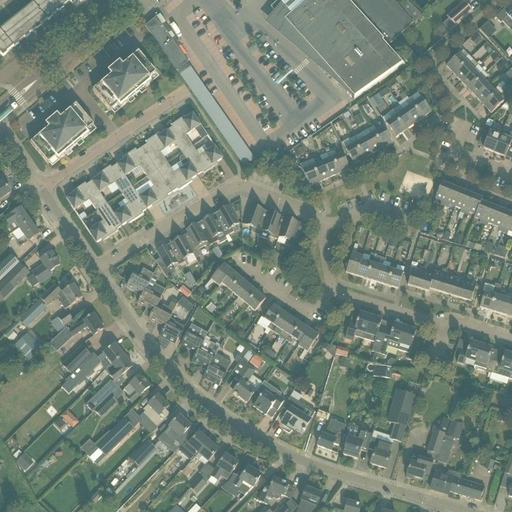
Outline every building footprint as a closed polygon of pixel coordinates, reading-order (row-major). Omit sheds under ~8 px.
[(0,55),(1,54),(2,56),(70,2),(71,4),(76,0),(43,0),(42,1),(40,0),(38,0),(34,3),(36,6),(31,10),(29,8),(23,12),(25,15),(19,19),(17,17),(12,21),(14,24),(8,28),(6,26),(0,30),(2,33),(0,34),(0,55)] [(276,14),(291,0),(277,0),(278,1),(270,8),(276,14)] [(291,0),(276,14),(354,100),(404,65),(388,47),(413,24),(391,0),(291,0)] [(400,8),(414,23),(423,14),(407,1),(400,8)] [(511,1),(495,18),(501,24),(502,22),(509,29),(511,32),(511,1)] [(455,27),(472,13),(464,4),(447,19),(455,27)] [(145,27),(175,71),(187,63),(155,17),(145,27)] [(487,24),(480,31),(488,40),(496,33),(487,24)] [(476,46),(481,40),(476,35),(470,40),(476,46)] [(459,55),(446,67),(454,75),(471,59),(468,56),(467,56),(463,51),(459,55)] [(143,90),(151,83),(148,80),(155,74),(137,53),(122,66),(124,69),(122,71),(118,66),(107,75),(111,79),(109,81),(107,79),(92,91),(109,112),(116,107),(119,110),(127,103),(124,100),(140,87),(143,90)] [(472,57),(471,59),(454,75),(461,82),(473,70),(469,66),(473,61),(474,59),(472,57)] [(503,62),(497,68),(502,73),(508,67),(503,62)] [(191,69),(187,63),(175,71),(179,76),(191,69)] [(461,82),(468,90),(485,74),(483,71),(479,66),(474,70),(473,70),(461,82)] [(195,74),(191,69),(179,76),(183,82),(195,74)] [(198,79),(195,74),(183,82),(186,87),(198,79)] [(468,90),(476,98),(488,86),(483,81),(488,77),(485,74),(468,90)] [(202,84),(198,79),(186,87),(190,92),(202,84)] [(397,84),(395,81),(394,79),(389,82),(393,87),(397,84)] [(206,90),(202,84),(190,92),(194,97),(206,90)] [(498,87),(493,91),(488,86),(476,98),(483,106),(500,90),(498,87)] [(491,114),(498,107),(503,102),(498,97),(506,89),(504,86),(500,90),(483,106),(491,114)] [(209,95),(206,90),(194,97),(197,103),(209,95)] [(408,100),(422,119),(431,112),(425,104),(417,94),(408,100)] [(213,100),(209,95),(197,103),(201,108),(213,100)] [(375,97),(370,100),(375,109),(381,105),(375,97)] [(217,106),(213,100),(201,108),(205,113),(217,106)] [(409,107),(403,111),(413,125),(422,119),(408,100),(405,102),(409,107)] [(368,116),(373,112),(370,108),(369,109),(366,105),(362,108),(368,116)] [(81,143),(89,136),(86,133),(93,127),(75,106),(60,119),(62,122),(60,124),(56,119),(46,128),(49,133),(47,135),(45,132),(30,145),(47,166),(55,160),(57,163),(65,156),(62,153),(78,140),(81,143)] [(221,111),(217,106),(205,113),(209,119),(221,111)] [(393,110),(391,112),(404,131),(413,125),(403,111),(397,115),(393,110)] [(224,116),(221,111),(209,119),(212,124),(224,116)] [(391,120),(385,124),(389,129),(395,138),(404,131),(391,112),(387,115),(391,120)] [(186,136),(200,126),(192,114),(187,118),(186,116),(171,126),(173,127),(167,131),(175,143),(182,153),(193,146),(186,136)] [(228,121),(224,116),(212,124),(216,129),(228,121)] [(357,127),(364,123),(359,116),(353,119),(357,127)] [(232,127),(228,121),(216,129),(220,135),(232,127)] [(483,148),(494,153),(502,132),(491,127),(491,128),(485,126),(480,137),(486,139),(483,148)] [(235,132),(232,127),(220,135),(223,140),(235,132)] [(382,149),(391,143),(383,128),(377,132),(373,127),(370,128),(382,149)] [(372,154),(382,149),(370,128),(361,134),(372,154)] [(160,153),(175,143),(167,131),(161,135),(160,133),(146,143),(147,144),(142,148),(157,170),(167,163),(160,153)] [(509,148),(511,149),(511,134),(502,131),(502,132),(494,153),(505,158),(509,148)] [(239,137),(235,132),(223,140),(227,145),(239,137)] [(363,159),(372,154),(361,134),(352,139),(363,159)] [(243,143),(239,137),(227,145),(231,150),(243,143)] [(363,159),(352,139),(349,140),(352,146),(345,150),(353,164),(363,159)] [(246,148),(243,143),(231,150),(234,156),(246,148)] [(296,158),(306,154),(301,144),(292,150),(296,158)] [(214,147),(200,157),(193,146),(182,153),(183,155),(197,176),(203,172),(204,174),(218,164),(217,162),(222,159),(214,147)] [(117,165),(125,177),(140,167),(147,177),(157,170),(142,148),(137,151),(135,150),(121,159),(122,161),(117,165)] [(250,153),(246,148),(234,156),(238,161),(250,153)] [(332,158),(339,174),(349,170),(342,154),(336,157),(334,151),(330,153),(332,158)] [(255,160),(250,153),(238,161),(243,168),(255,160)] [(322,162),(329,178),(339,174),(332,158),(330,153),(329,153),(320,157),(322,162)] [(167,163),(157,170),(172,193),(177,189),(178,191),(193,181),(192,179),(197,176),(183,155),(180,158),(179,160),(181,162),(184,167),(174,174),(167,163)] [(313,159),(310,161),(319,182),(329,178),(322,162),(316,165),(313,159)] [(319,182),(310,161),(307,162),(309,168),(302,171),(309,187),(319,182)] [(131,187),(125,177),(117,165),(111,168),(110,167),(96,176),(97,178),(91,182),(99,194),(114,184),(121,194),(131,187)] [(154,188),(138,198),(146,210),(152,206),(153,207),(168,198),(167,196),(172,193),(157,170),(147,177),(154,188)] [(0,214),(2,212),(0,209),(0,201),(4,199),(3,198),(11,193),(3,182),(0,184),(0,214)] [(74,211),(89,201),(96,211),(106,204),(99,194),(91,182),(86,186),(85,184),(70,194),(71,195),(66,199),(74,211)] [(441,183),(435,199),(441,202),(440,205),(444,207),(452,187),(441,183)] [(146,210),(138,198),(131,187),(121,194),(128,205),(113,215),(121,227),(127,223),(128,224),(142,215),(141,213),(146,210)] [(452,187),(444,207),(448,208),(449,205),(455,208),(462,191),(452,187)] [(462,191),(455,208),(461,210),(460,213),(464,215),(472,195),(462,191)] [(469,213),(475,216),(481,202),(482,199),(472,195),(464,215),(463,218),(467,219),(469,213)] [(491,206),(481,202),(475,216),(473,218),(480,221),(479,224),(483,225),(491,206)] [(121,227),(113,215),(106,204),(96,211),(103,222),(88,232),(96,244),(101,240),(103,242),(117,232),(116,230),(121,227)] [(260,236),(262,232),(266,220),(260,218),(263,211),(251,206),(244,225),(252,228),(250,233),(260,236)] [(488,224),(494,226),(501,210),(491,206),(483,225),(487,227),(488,224)] [(221,220),(216,223),(222,233),(225,238),(234,233),(231,228),(238,224),(228,207),(217,213),(221,220)] [(12,234),(19,229),(30,222),(21,209),(12,214),(9,209),(0,218),(6,226),(7,225),(12,234)] [(499,232),(503,233),(511,214),(501,210),(494,226),(500,229),(499,232)] [(278,241),(279,238),(283,226),(277,224),(280,217),(268,213),(266,220),(262,232),(269,234),(268,237),(278,241)] [(511,214),(503,233),(507,235),(508,232),(511,233),(511,214)] [(215,237),(222,233),(216,223),(212,216),(201,222),(205,229),(201,232),(208,245),(209,247),(218,242),(215,237)] [(284,245),(294,249),(300,233),(294,231),(297,223),(285,219),(283,226),(279,238),(286,241),(284,245)] [(17,242),(20,247),(39,235),(30,222),(19,229),(24,237),(17,242)] [(208,245),(201,232),(197,225),(186,231),(190,238),(185,241),(192,254),(193,255),(195,259),(201,256),(198,251),(201,249),(208,245)] [(193,255),(192,254),(185,241),(183,237),(172,243),(176,250),(171,253),(177,264),(178,266),(187,261),(186,259),(193,255)] [(391,239),(388,247),(394,249),(397,241),(391,239)] [(473,250),(475,245),(464,241),(462,246),(473,250)] [(487,243),(485,249),(483,253),(490,255),(493,245),(487,243)] [(362,258),(355,255),(358,246),(354,245),(350,260),(347,259),(346,265),(348,266),(345,273),(356,276),(361,261),(362,258)] [(485,249),(475,245),(473,250),(483,254),(483,253),(485,249)] [(177,264),(171,253),(167,246),(156,252),(160,259),(155,262),(166,279),(175,274),(171,267),(177,264)] [(498,247),(494,256),(504,259),(506,253),(504,252),(503,249),(498,247)] [(32,274),(39,285),(51,276),(49,273),(60,265),(51,253),(40,260),(44,266),(32,274)] [(286,253),(279,257),(283,263),(289,259),(286,253)] [(433,254),(429,253),(426,263),(424,270),(418,289),(428,292),(433,276),(427,274),(428,271),(427,271),(429,264),(430,264),(433,254)] [(0,281),(19,264),(11,256),(0,266),(0,281)] [(373,259),(367,279),(377,283),(381,268),(375,266),(378,258),(374,256),(373,258),(373,259)] [(361,261),(356,276),(367,279),(373,259),(370,258),(368,263),(367,263),(361,261)] [(377,283),(387,286),(393,265),(390,265),(383,263),(381,268),(377,283)] [(222,285),(232,272),(224,264),(214,275),(204,288),(207,290),(213,283),(219,287),(222,285)] [(0,284),(0,302),(29,273),(20,265),(0,284)] [(393,265),(387,286),(397,289),(402,274),(395,272),(397,266),(395,266),(393,265)] [(412,269),(407,285),(418,289),(424,270),(420,268),(419,268),(419,271),(412,269)] [(144,290),(145,290),(154,275),(143,269),(139,276),(133,273),(126,286),(142,295),(144,290)] [(226,296),(240,279),(232,272),(222,285),(227,289),(223,294),(226,296)] [(433,276),(428,292),(429,289),(439,292),(445,273),(441,272),(440,275),(434,273),(433,276)] [(466,279),(460,299),(470,302),(476,286),(469,284),(473,273),(468,272),(466,279)] [(449,296),(455,279),(449,277),(449,274),(445,273),(439,292),(449,296)] [(191,287),(196,284),(190,274),(185,276),(191,287)] [(449,296),(460,299),(466,279),(462,278),(461,281),(455,279),(449,296)] [(238,298),(249,286),(240,279),(226,296),(229,298),(232,293),(238,298)] [(142,295),(137,303),(153,311),(155,306),(156,306),(165,290),(162,289),(155,285),(150,282),(145,290),(144,290),(142,295)] [(479,308),(489,311),(497,285),(495,284),(494,288),(491,295),(484,293),(479,308)] [(43,310),(42,308),(43,306),(40,302),(42,300),(47,306),(56,297),(57,296),(61,302),(60,302),(65,310),(74,304),(82,298),(73,285),(62,293),(54,285),(47,292),(18,320),(21,324),(25,329),(33,322),(34,323),(44,313),(45,311),(43,310)] [(491,295),(494,288),(485,285),(483,292),(484,293),(491,295)] [(497,285),(489,311),(500,314),(505,299),(498,297),(501,286),(497,285)] [(182,286),(179,291),(187,298),(191,293),(182,286)] [(257,292),(249,286),(238,298),(244,303),(240,307),(242,310),(257,292)] [(202,287),(197,292),(202,296),(206,291),(202,287)] [(265,300),(257,292),(242,310),(245,312),(247,309),(249,307),(255,312),(265,300)] [(179,302),(177,304),(183,308),(185,306),(188,302),(183,297),(179,302)] [(500,314),(506,316),(510,317),(511,310),(511,301),(505,299),(500,314)] [(155,306),(153,311),(148,319),(164,327),(164,328),(169,319),(176,306),(175,306),(171,304),(168,308),(163,306),(161,309),(156,306),(155,306)] [(212,305),(207,311),(211,314),(216,308),(212,305)] [(270,331),(282,312),(273,306),(264,320),(270,324),(267,329),(270,331)] [(58,318),(51,323),(59,335),(73,321),(67,312),(58,318)] [(270,331),(276,335),(279,337),(282,332),(291,318),(282,312),(270,331)] [(365,333),(370,317),(359,313),(355,324),(349,322),(344,338),(353,341),(355,336),(359,337),(360,332),(365,333)] [(93,314),(85,320),(69,331),(72,337),(87,328),(93,337),(96,335),(104,330),(93,314)] [(371,317),(370,317),(365,333),(371,336),(370,340),(374,342),(371,352),(377,354),(384,333),(378,331),(381,320),(377,319),(378,317),(371,315),(371,317)] [(291,318),(282,332),(288,336),(285,341),(288,343),(300,324),(291,318)] [(164,328),(164,327),(159,336),(175,345),(184,327),(175,322),(169,319),(164,328)] [(300,344),(309,330),(300,324),(288,343),(291,344),(294,340),(300,344)] [(384,333),(377,354),(384,356),(387,347),(397,351),(404,328),(393,324),(390,335),(384,333)] [(191,325),(188,332),(187,332),(180,345),(196,353),(196,354),(203,340),(204,340),(207,334),(191,325)] [(407,360),(413,362),(418,344),(412,342),(416,331),(404,328),(397,351),(408,354),(407,360)] [(9,329),(3,335),(10,342),(17,336),(9,329)] [(309,330),(300,344),(298,347),(304,351),(299,359),(302,361),(311,348),(319,336),(309,330)] [(26,358),(28,361),(30,363),(43,350),(27,334),(14,346),(26,358)] [(191,362),(206,370),(207,370),(215,354),(216,355),(219,348),(204,340),(203,340),(196,354),(196,353),(191,362)] [(466,353),(460,351),(460,352),(456,363),(463,365),(464,360),(475,363),(481,345),(470,342),(466,353)] [(67,382),(61,388),(68,395),(73,390),(100,364),(100,365),(105,371),(124,356),(114,345),(107,351),(103,354),(98,359),(93,354),(92,355),(65,381),(67,382)] [(487,373),(490,374),(494,362),(488,360),(492,349),(481,345),(475,363),(474,369),(487,373)] [(89,355),(82,347),(62,366),(70,374),(89,355)] [(264,347),(260,352),(267,356),(270,351),(264,347)] [(239,364),(231,374),(241,381),(233,392),(247,402),(254,391),(256,392),(262,384),(251,376),(254,371),(246,365),(247,363),(248,363),(255,354),(249,350),(244,357),(239,364)] [(270,351),(267,356),(273,360),(276,355),(270,351)] [(298,360),(300,353),(294,351),(292,358),(298,360)] [(493,366),(490,374),(508,379),(510,373),(511,366),(511,355),(504,353),(503,357),(500,363),(494,362),(493,366)] [(218,386),(223,377),(231,363),(224,359),(216,355),(215,354),(207,370),(206,370),(202,378),(218,386)] [(234,360),(239,364),(244,357),(239,354),(234,360)] [(255,355),(249,363),(257,369),(263,361),(255,355)] [(105,371),(114,382),(133,367),(124,356),(105,371)] [(347,368),(349,360),(342,358),(339,366),(347,368)] [(380,378),(382,367),(374,366),(373,377),(380,378)] [(380,378),(389,379),(390,368),(382,367),(380,378)] [(449,369),(447,375),(455,378),(456,375),(453,370),(449,369)] [(129,385),(123,390),(128,396),(126,398),(132,404),(134,402),(133,401),(139,397),(142,400),(149,394),(146,391),(150,387),(140,376),(132,382),(129,385)] [(94,411),(109,397),(117,389),(111,381),(85,406),(92,413),(94,411)] [(262,384),(256,392),(261,396),(253,407),(266,416),(272,407),(277,410),(285,400),(278,396),(279,394),(263,383),(262,384)] [(288,412),(281,424),(288,428),(300,435),(306,427),(309,422),(298,415),(304,406),(298,402),(301,396),(294,392),(290,398),(288,400),(283,408),(288,412)] [(414,397),(395,392),(386,423),(393,425),(389,440),(400,443),(414,397)] [(145,413),(143,414),(156,428),(157,427),(162,422),(170,415),(165,410),(168,407),(157,396),(150,403),(147,405),(148,406),(143,411),(145,413)] [(115,403),(109,397),(94,411),(100,418),(115,403)] [(318,411),(316,417),(328,421),(330,416),(318,411)] [(79,424),(67,412),(60,418),(72,430),(79,424)] [(132,412),(124,419),(134,429),(138,424),(141,421),(139,419),(132,412)] [(497,422),(505,424),(508,415),(500,413),(497,422)] [(156,428),(143,414),(139,419),(141,421),(138,424),(149,435),(156,428)] [(190,427),(178,416),(157,440),(169,451),(170,450),(174,454),(193,432),(189,429),(190,427)] [(105,457),(134,429),(124,419),(96,447),(105,457)] [(65,426),(60,420),(54,425),(59,431),(65,426)] [(324,437),(320,436),(316,447),(330,452),(333,445),(338,447),(345,426),(330,421),(324,437)] [(446,435),(445,435),(438,457),(436,462),(446,465),(453,443),(452,443),(453,439),(458,441),(463,426),(462,425),(462,424),(450,421),(446,435)] [(360,429),(348,426),(345,438),(347,439),(342,456),(357,460),(359,452),(366,454),(368,450),(371,438),(372,436),(359,432),(360,429)] [(438,457),(445,435),(434,432),(426,453),(438,457)] [(189,438),(178,450),(191,461),(208,442),(198,434),(192,440),(189,438)] [(388,455),(391,446),(376,441),(377,440),(371,438),(368,450),(373,452),(369,465),(385,469),(389,456),(388,455)] [(96,446),(90,440),(81,449),(87,455),(96,446)] [(138,468),(155,450),(146,442),(129,459),(138,468)] [(208,442),(191,461),(195,464),(202,457),(207,462),(217,451),(208,442)] [(17,464),(25,471),(33,463),(25,456),(17,464)] [(208,481),(211,477),(217,481),(220,477),(226,481),(237,464),(224,456),(215,471),(210,467),(203,477),(201,476),(199,478),(189,489),(196,495),(206,484),(209,481),(208,481)] [(432,462),(424,460),(412,456),(406,476),(421,481),(423,475),(428,476),(432,462)] [(187,478),(194,471),(182,459),(163,479),(168,484),(180,471),(187,478)] [(484,469),(491,471),(494,462),(487,460),(484,469)] [(210,467),(206,464),(199,474),(201,476),(203,477),(210,467)] [(229,483),(221,488),(222,491),(235,498),(240,491),(242,487),(244,483),(253,488),(260,476),(259,475),(261,474),(254,470),(253,472),(247,468),(243,475),(239,472),(237,477),(233,475),(229,483)] [(447,496),(448,493),(454,473),(448,471),(446,476),(435,473),(429,490),(447,496)] [(483,487),(460,480),(461,475),(454,473),(448,493),(479,502),(483,487)] [(264,488),(259,494),(256,493),(251,498),(256,501),(259,503),(266,506),(269,499),(270,498),(277,500),(280,499),(281,496),(282,496),(283,494),(287,485),(286,484),(286,483),(286,482),(282,480),(280,481),(280,482),(273,479),(268,490),(264,488)] [(306,511),(307,511),(309,511),(310,511),(313,511),(314,507),(315,508),(316,504),(320,495),(306,489),(300,501),(301,501),(297,511),(306,511)] [(183,511),(185,511),(191,507),(186,502),(179,508),(183,511)] [(357,511),(360,506),(346,502),(343,511),(357,511)]
